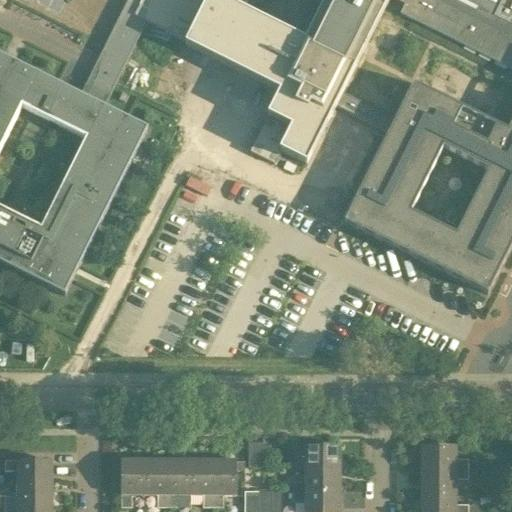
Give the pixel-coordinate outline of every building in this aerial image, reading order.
[(511,0),(143,0),(135,18),(146,24),(186,44),(185,47),(279,94),(249,154),(275,167),(282,154),(306,166),(388,0),(391,0),(403,6),(399,15),(511,72),(511,69),(511,123),(507,133),(413,85),(343,224),(487,296),(511,246),(511,0)] [(95,78),(96,79),(91,89),(90,88),(89,89),(91,90),(86,99),(0,56),(0,264),(64,297),(148,130),(104,108),(146,24),(135,18),(109,70),(101,66),(100,67),(102,68),(97,78),(95,77),(95,78)] [(262,470),(262,445),(248,445),(248,470),(262,470)] [(292,458),(304,458),(304,471),(340,471),(340,448),(304,447),(304,448),(292,448),(292,458)] [(420,471),(467,471),(467,462),(455,462),(455,448),(420,447),(420,471)] [(4,473),(16,473),(16,486),(52,486),(52,462),(16,462),(16,463),(4,463),(4,473)] [(143,497),(144,462),(120,462),(120,497),(120,510),(131,510),(131,497),(143,497)] [(166,510),(167,462),(144,462),(143,497),(157,497),(156,510),(166,510)] [(189,498),(190,462),(167,462),(166,510),(177,510),(177,498),(189,498)] [(212,510),(213,462),(190,462),(189,498),(202,498),(202,510),(212,510)] [(213,462),(212,510),(222,510),(222,498),(236,498),(236,462),(213,462)] [(340,471),(304,471),(304,484),(292,484),(292,494),(340,494),(340,471)] [(467,471),(420,471),(420,494),(455,494),(455,482),(468,481),(467,471)] [(478,484),(478,474),(468,474),(468,484),(478,484)] [(16,486),(16,499),(4,499),(0,498),(0,508),(4,508),(16,509),(52,509),(52,486),(16,486)] [(257,511),(257,494),(244,494),(243,511),(257,511)] [(257,494),(257,511),(271,511),(271,494),(257,494)] [(339,511),(340,494),(292,494),(292,495),(287,495),(288,501),(292,501),(292,504),(303,504),(303,511),(339,511)] [(455,494),(420,494),(419,511),(476,511),(477,507),(455,507),(455,494)]
